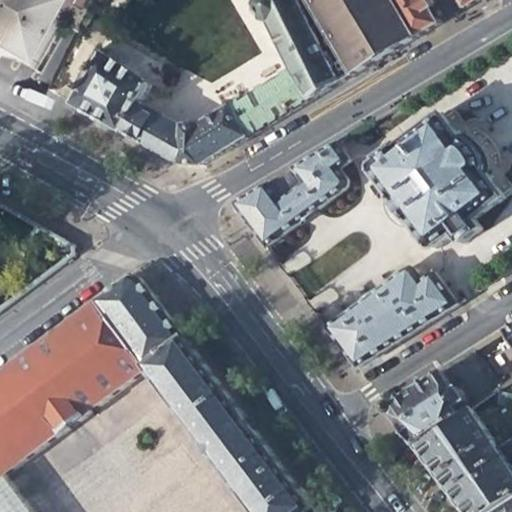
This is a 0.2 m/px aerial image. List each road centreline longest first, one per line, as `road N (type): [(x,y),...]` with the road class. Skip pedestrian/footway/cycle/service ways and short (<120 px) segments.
road 1 (residential): [(161,223),(511,11)]
road 2 (secondary): [(320,424),(161,223)]
road 3 (residential): [(320,424),(511,300)]
road 4 (residential): [(0,343),(161,223)]
road 5 (secondary): [(161,223),(0,131)]
